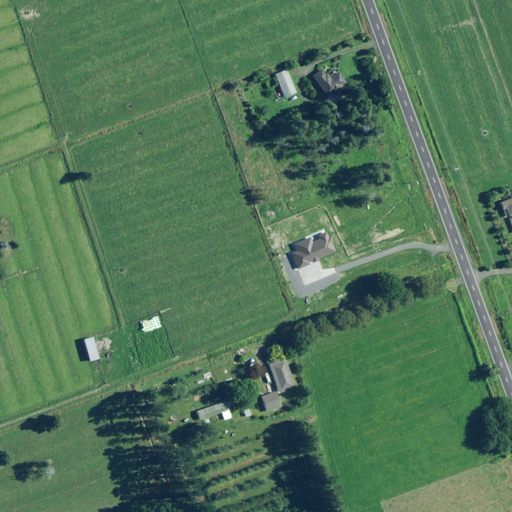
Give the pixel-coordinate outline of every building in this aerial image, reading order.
[(329,104),(342,100),(339,90),(348,83),(339,71),(330,78),(326,72),(325,73),(321,68),(311,76),(327,96),(329,104)] [(286,69),(274,74),(284,98),(296,93),(286,69)] [(511,197),(499,202),(504,217),(508,216),(511,227),(511,197)] [(97,358),(91,337),(82,339),(89,361),(97,358)] [(295,388),(285,357),(268,362),(278,393),(295,388)] [(276,391),(261,397),(266,412),(281,406),(276,391)] [(220,412),(223,420),(231,417),(224,400),(195,410),(199,420),(220,412)]
